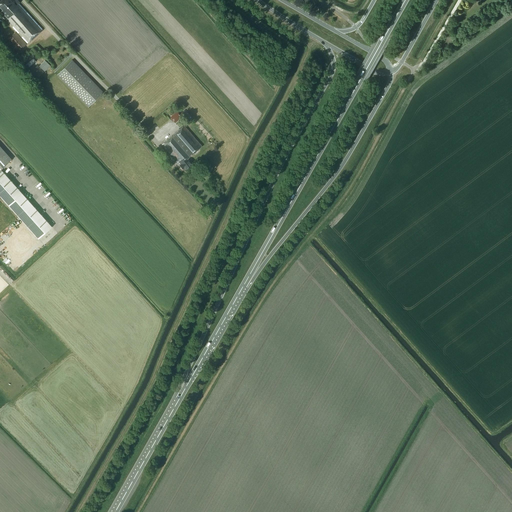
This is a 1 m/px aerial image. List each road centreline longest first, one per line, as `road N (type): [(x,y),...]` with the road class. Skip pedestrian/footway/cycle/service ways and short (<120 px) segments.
road 1 (track): [(414,69),(352,185),(264,293),(138,511)]
road 2 (trunk): [(323,41),(332,73),(270,179),(169,418)]
road 3 (trunk): [(244,285),(406,0)]
road 4 (trunk): [(244,285),(337,173),(390,71)]
road 5 (trunk): [(169,418),(244,285)]
